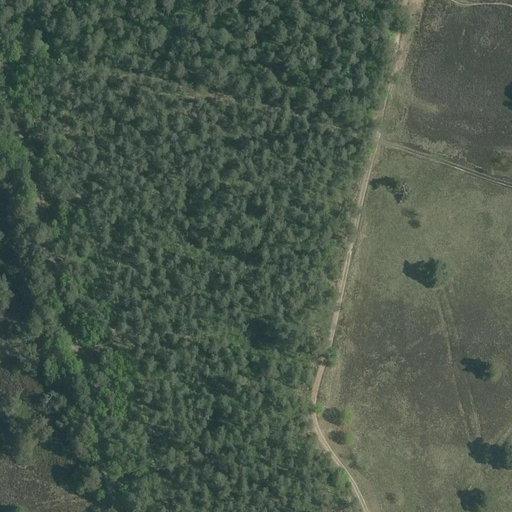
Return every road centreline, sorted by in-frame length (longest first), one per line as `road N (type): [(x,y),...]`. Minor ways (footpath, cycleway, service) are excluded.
road 1 (track): [(355,511),(343,479),(305,428),(405,0)]
road 2 (track): [(120,511),(0,63)]
